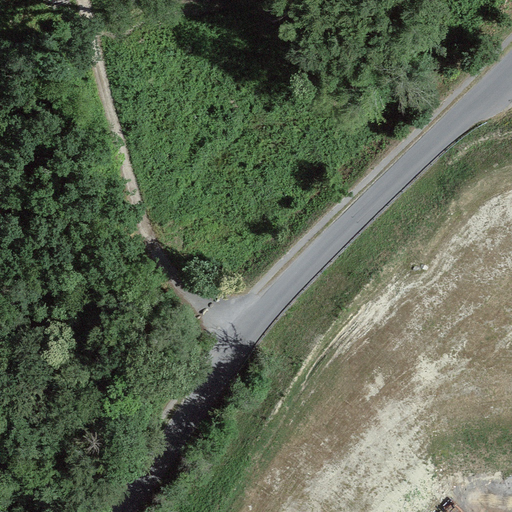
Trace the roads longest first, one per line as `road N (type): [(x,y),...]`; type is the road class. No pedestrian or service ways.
road 1 (unclassified): [(121,511),(241,341),(309,260),(511,66)]
road 2 (track): [(86,0),(108,112),(161,270),(241,341)]
